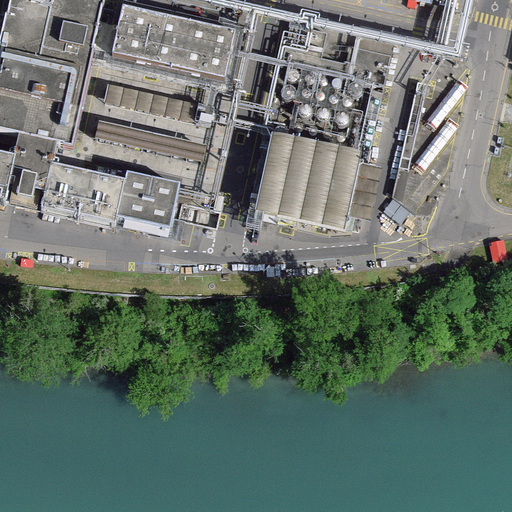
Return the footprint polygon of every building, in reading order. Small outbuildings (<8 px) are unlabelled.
[(106,4),(87,0),(12,0),(0,56),(0,137),(20,142),(17,157),(12,156),(11,161),(0,158),(0,204),(117,230),(119,223),(173,234),(182,190),(129,179),(127,187),(54,172),(59,151),(74,154),(93,68),(234,98),(247,36),(120,8),(115,31),(101,28),(106,4)] [(393,51),(288,29),(249,216),(354,238),(393,51)] [(401,171),(410,173),(427,87),(418,86),(401,171)] [(216,114),(110,90),(106,108),(212,131),(216,114)] [(204,168),(208,153),(99,128),(96,143),(204,168)] [(217,198),(214,212),(221,214),(225,200),(217,198)] [(386,214),(402,226),(411,215),(395,202),(386,214)] [(181,221),(217,230),(221,214),(214,212),(185,205),(181,221)]
